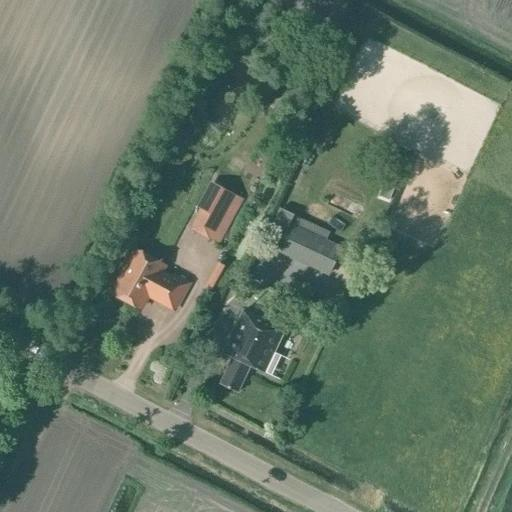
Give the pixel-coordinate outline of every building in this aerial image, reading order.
[(219,245),(243,199),(210,182),(197,207),(201,209),(190,230),(219,245)] [(394,193),(382,188),(377,202),(389,206),(394,193)] [(329,277),(343,247),(290,223),(276,252),(329,277)] [(173,277),(164,272),(167,266),(134,248),(109,293),(143,311),(149,299),(175,313),(191,284),(174,275),(173,277)] [(286,329),(243,309),(222,353),(231,358),(219,384),(239,393),(251,367),(265,374),(286,329)]
